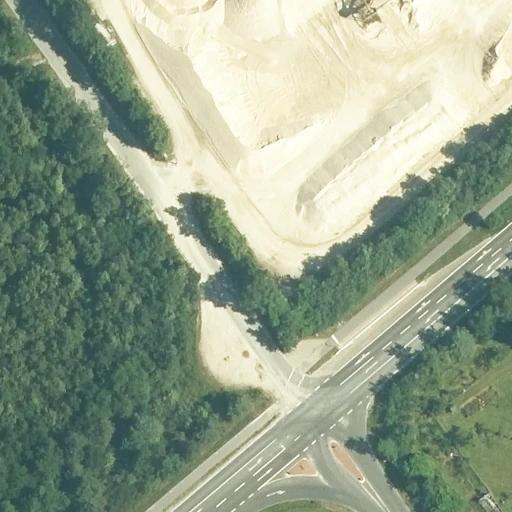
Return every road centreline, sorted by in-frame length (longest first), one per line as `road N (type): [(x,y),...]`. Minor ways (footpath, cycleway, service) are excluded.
road 1 (unclassified): [(315,416),(19,0)]
road 2 (tertiary): [(315,416),(511,250)]
road 3 (tertiary): [(201,511),(315,416)]
